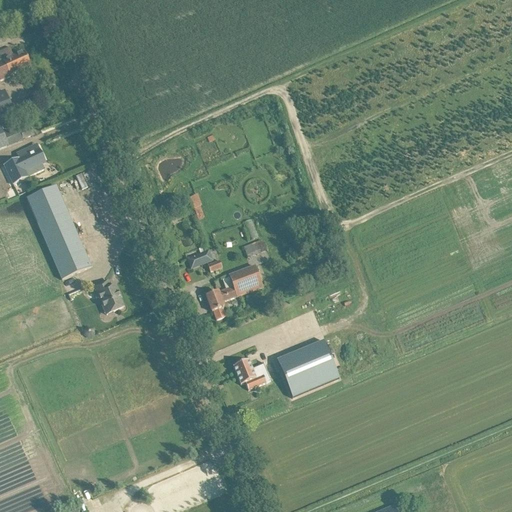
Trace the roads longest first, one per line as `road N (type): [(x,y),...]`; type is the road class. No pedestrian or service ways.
road 1 (unclassified): [(253,511),(150,272),(54,0)]
road 2 (unknown): [(319,511),(511,431)]
